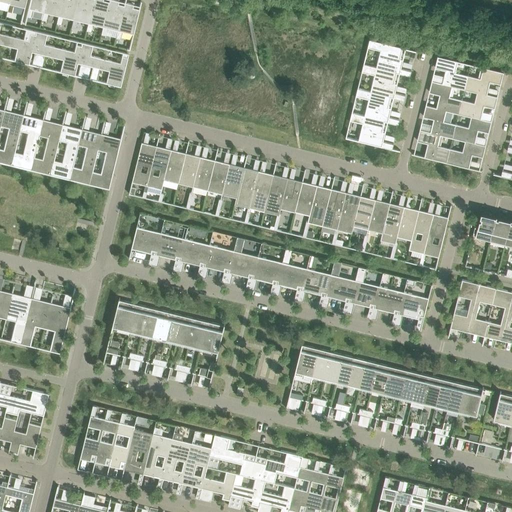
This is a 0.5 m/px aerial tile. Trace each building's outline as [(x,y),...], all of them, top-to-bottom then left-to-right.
[(21,23),(26,0),(9,0),(9,3),(7,11),(11,12),(13,5),(24,7),(20,23),(21,23)] [(30,0),(24,24),(25,24),(27,16),(31,17),(33,9),(43,12),(45,0),(30,0)] [(45,0),(43,12),(41,19),(46,20),(48,13),(58,15),(61,0),(45,0)] [(61,0),(58,15),(56,23),(61,24),(63,17),(73,19),(77,0),(61,0)] [(77,0),(73,19),(71,27),(76,28),(77,20),(88,23),(93,0),(77,0)] [(93,0),(88,23),(86,30),(90,31),(92,24),(103,26),(109,2),(102,0),(93,0)] [(116,0),(109,0),(109,2),(103,26),(101,34),(105,35),(107,27),(118,30),(124,5),(117,4),(118,1),(119,1),(116,0)] [(126,49),(128,49),(129,49),(141,1),(140,1),(138,9),(132,7),(133,5),(133,4),(125,2),(125,0),(124,0),(124,5),(118,30),(116,37),(120,38),(119,40),(120,40),(122,31),(132,34),(129,48),(127,48),(126,49)] [(0,43),(17,48),(14,60),(16,61),(16,62),(21,63),(21,64),(22,62),(28,64),(29,64),(32,51),(37,31),(36,31),(35,34),(30,33),(28,40),(0,32),(0,25),(1,22),(0,21),(0,43)] [(63,59),(60,71),(62,72),(62,73),(67,74),(67,75),(68,73),(74,75),(78,63),(83,42),(82,42),(81,45),(76,44),(74,51),(44,44),(47,33),(37,31),(32,51),(63,59)] [(369,39),(368,47),(380,50),(376,67),(397,72),(410,76),(411,71),(401,68),(404,58),(403,58),(402,59),(400,58),(403,48),(403,47),(369,39)] [(108,70),(105,83),(108,83),(108,84),(113,86),(113,87),(114,85),(120,86),(128,57),(122,55),(120,62),(90,55),(93,45),(83,42),(78,63),(108,70)] [(432,80),(452,85),(465,88),(468,75),(464,74),(456,72),(458,61),(438,56),(436,62),(435,67),(437,68),(446,70),(443,83),(432,80)] [(358,88),(391,96),(404,100),(405,95),(395,92),(398,83),(397,82),(396,83),(394,83),(397,72),(376,67),(364,63),(362,71),(374,74),(370,91),(358,88)] [(465,88),(477,91),(487,94),(490,81),(499,83),(500,83),(502,78),(504,72),(483,67),(480,78),(468,75),(465,88)] [(427,104),(426,104),(426,105),(446,110),(459,113),(462,98),(450,95),(452,85),(432,80),(430,87),(431,87),(429,92),(431,92),(440,95),(437,107),(426,105),(427,104)] [(352,113),(398,124),(399,119),(389,117),(392,107),(391,107),(391,108),(388,107),(391,97),(404,100),(391,96),(358,88),(356,96),(369,99),(365,115),(352,112),(352,113)] [(475,101),(462,98),(459,113),(471,116),(492,121),(492,120),(491,120),(491,121),(481,118),(484,105),(493,108),(493,107),(495,108),(496,103),(498,96),(497,96),(487,94),(477,91),(475,101)] [(7,95),(5,107),(13,109),(15,96),(7,95)] [(48,105),(45,115),(52,117),(55,107),(48,105)] [(434,119),(431,132),(440,134),(453,137),(456,122),(444,119),(446,110),(426,105),(424,111),(425,111),(423,116),(425,116),(425,117),(434,119)] [(0,147),(0,161),(11,165),(14,151),(19,130),(23,117),(22,117),(15,115),(16,112),(4,110),(4,109),(3,112),(0,125),(8,127),(3,148),(0,147)] [(65,109),(63,121),(72,123),(74,111),(65,109)] [(385,121),(398,124),(352,113),(350,120),(363,123),(358,140),(400,151),(400,150),(393,148),(394,143),(383,141),(386,131),(385,131),(385,132),(382,131),(385,121)] [(14,151),(11,165),(30,169),(34,156),(39,135),(42,122),(35,120),(35,117),(24,114),(23,114),(22,117),(23,117),(19,130),(27,132),(22,153),(14,151)] [(453,137),(465,140),(475,142),(478,130),(487,132),(487,131),(489,132),(490,127),(492,121),(471,116),(469,125),(456,122),(453,137)] [(34,156),(30,169),(50,174),(53,161),(58,140),(62,127),(61,126),(54,125),(55,122),(43,119),(42,119),(42,122),(39,135),(47,137),(42,158),(34,156)] [(53,161),(50,174),(69,179),(72,165),(78,145),(81,131),(74,130),(74,127),(63,124),(62,124),(61,126),(62,127),(58,140),(66,142),(61,163),(53,161)] [(72,165),(69,179),(89,184),(92,170),(97,150),(100,136),(93,134),(94,131),(82,129),(81,128),(81,131),(78,145),(86,147),(80,167),(72,165)] [(419,135),(417,140),(419,141),(428,143),(425,156),(425,157),(447,162),(450,147),(438,144),(440,134),(431,132),(421,129),(420,129),(418,135),(419,135)] [(92,170),(89,184),(109,188),(120,141),(119,141),(112,139),(113,136),(101,133),(100,136),(97,150),(105,152),(100,172),(92,170)] [(450,147),(447,162),(469,167),(472,154),(481,156),(483,156),(484,151),(486,145),(485,145),(475,142),(465,140),(463,150),(450,147)] [(153,148),(154,146),(142,143),(143,142),(142,142),(132,180),(146,183),(147,184),(156,149),(153,148)] [(171,150),(160,147),(159,150),(156,149),(147,184),(149,184),(162,187),(161,189),(162,189),(163,185),(165,178),(164,178),(171,150)] [(171,150),(164,178),(165,178),(179,181),(185,156),(182,155),(183,153),(171,150)] [(185,156),(179,181),(193,185),(200,157),(189,154),(188,157),(186,156),(185,156)] [(200,157),(193,185),(194,185),(208,189),(214,163),(211,162),(212,160),(200,157)] [(214,163),(208,189),(222,192),(223,192),(229,164),(218,162),(217,164),(215,163),(214,163)] [(229,164),(223,192),(237,196),(243,170),(240,170),(241,167),(229,164)] [(237,196),(235,204),(236,203),(248,206),(250,206),(259,172),(247,169),(246,171),(244,170),(243,170),(237,196)] [(259,172),(250,206),(252,207),(265,210),(273,177),(272,177),(270,177),(270,174),(259,172)] [(273,177),(265,210),(277,213),(279,214),(281,207),(281,206),(288,179),(276,176),(276,178),(273,178),(273,177)] [(288,179),(281,206),(281,207),(295,210),(302,185),(301,184),(299,184),(299,182),(288,179)] [(302,185),(295,210),(310,214),(317,186),(305,183),(305,185),(302,185)] [(310,214),(308,221),(310,221),(323,224),(331,192),(330,192),(328,191),(328,189),(317,186),(310,214)] [(331,192),(323,224),(336,227),(337,228),(346,193),(334,190),(334,192),(331,192)] [(346,193),(337,228),(339,228),(352,231),(351,232),(352,232),(352,233),(353,230),(354,224),(360,199),(357,198),(358,196),(346,193)] [(360,199),(354,224),(368,228),(375,200),(363,197),(363,200),(360,199)] [(375,200),(368,228),(369,228),(383,231),(389,206),(386,205),(387,203),(375,200)] [(383,231),(380,239),(381,240),(382,239),(394,242),(396,242),(398,235),(397,235),(404,207),(393,204),(392,207),(389,206),(383,231)] [(404,207),(397,235),(398,235),(412,238),(418,213),(415,212),(416,210),(404,207)] [(421,214),(419,213),(418,213),(412,238),(409,249),(410,249),(410,248),(413,249),(423,251),(424,252),(433,214),(422,212),(421,214)] [(481,212),(478,227),(475,237),(490,241),(497,215),(481,212)] [(448,220),(447,220),(444,220),(445,217),(433,214),(424,252),(426,252),(439,255),(448,220)] [(511,219),(497,215),(490,241),(505,244),(511,219)] [(137,226),(132,248),(151,253),(152,249),(157,250),(162,232),(137,226)] [(186,238),(162,232),(157,250),(153,264),(158,265),(160,255),(176,259),(176,255),(181,256),(186,238)] [(210,244),(186,238),(181,256),(178,270),(182,271),(184,261),(200,265),(201,261),(205,262),(210,244)] [(205,262),(202,276),(206,277),(209,267),(224,271),(225,267),(230,268),(234,250),(210,244),(205,262)] [(259,256),(234,250),(230,268),(226,282),(230,283),(233,273),(248,276),(249,273),(254,274),(259,256)] [(283,262),(259,256),(254,274),(250,288),(255,289),(257,279),(273,282),(274,279),(278,280),(283,262)] [(307,267),(283,262),(278,280),(275,294),(279,295),(282,285),(297,288),(298,285),(302,286),(307,267)] [(371,303),(375,304),(380,285),(363,281),(367,268),(359,266),(355,279),(351,298),(348,312),(352,313),(354,302),(370,306),(371,303)] [(332,273),(307,267),(302,286),(299,300),(303,301),(306,291),(321,294),(322,291),(327,292),(332,273)] [(327,292),(323,306),(328,307),(330,296),(346,300),(346,297),(351,298),(355,279),(332,273),(327,292)] [(464,328),(468,329),(479,283),(464,279),(462,279),(458,295),(464,296),(471,298),(467,315),(464,314),(454,312),(451,325),(452,325),(464,328)] [(26,294),(42,298),(45,287),(29,283),(26,294)] [(492,303),(496,287),(479,283),(468,329),(479,332),(479,334),(484,335),(485,335),(488,321),(476,317),(480,300),(492,303)] [(428,297),(404,291),(399,310),(396,324),(400,325),(403,314),(418,318),(419,315),(424,316),(420,329),(421,330),(431,289),(432,285),(432,284),(428,297)] [(375,304),(372,318),(376,319),(379,308),(394,312),(395,309),(399,310),(404,291),(380,285),(375,304)] [(486,333),(502,337),(511,296),(511,291),(496,287),(492,303),(505,307),(501,324),(488,321),(485,335),(486,333)] [(0,314),(5,316),(5,318),(6,318),(7,314),(11,295),(11,294),(0,291),(0,314)] [(11,295),(7,314),(16,316),(15,320),(10,340),(20,343),(30,302),(26,301),(27,298),(12,295),(11,295)] [(511,314),(511,296),(502,337),(511,339),(511,326),(509,326),(511,314)] [(114,325),(131,330),(137,303),(120,299),(120,298),(119,298),(112,329),(113,330),(114,325)] [(30,302),(20,343),(30,345),(35,326),(44,328),(50,304),(35,300),(34,303),(31,302),(30,302)] [(131,330),(142,332),(149,306),(137,303),(131,330)] [(50,304),(44,328),(54,330),(49,350),(59,352),(69,311),(65,310),(66,308),(50,304)] [(142,332),(154,335),(160,309),(149,306),(142,332)] [(154,335),(166,338),(172,312),(160,309),(154,335)] [(166,338),(177,341),(184,315),(172,312),(166,338)] [(177,341),(189,344),(195,318),(184,315),(177,341)] [(189,344),(200,347),(207,320),(195,318),(189,344)] [(224,325),(207,320),(200,347),(217,351),(216,355),(217,355),(225,324),(224,323),(224,325)] [(313,374),(320,348),(303,344),(303,343),(302,342),(294,374),(295,374),(296,370),(304,372),(303,378),(311,380),(310,383),(311,383),(313,374)] [(331,351),(320,348),(313,374),(325,377),(331,351)] [(337,380),(343,354),(331,351),(325,377),(337,380)] [(355,357),(343,354),(337,380),(348,383),(355,357)] [(360,386),(366,359),(355,357),(348,383),(360,386)] [(378,362),(366,359),(360,386),(372,389),(378,362)] [(383,392),(390,365),(378,362),(372,389),(383,392)] [(407,369),(390,365),(383,392),(401,396),(407,369)] [(411,405),(419,372),(407,369),(401,396),(412,399),(411,405)] [(431,375),(419,372),(411,405),(412,403),(423,406),(422,408),(423,408),(431,375)] [(436,404),(442,378),(431,375),(423,408),(424,402),(436,404)] [(454,381),(442,378),(436,404),(447,407),(454,381)] [(465,384),(464,383),(454,381),(447,407),(459,410),(464,391),(465,384)] [(465,384),(464,391),(459,410),(477,414),(483,388),(484,387),(483,387),(483,388),(465,384)] [(238,385),(238,387),(236,393),(236,394),(243,396),(245,387),(238,385)] [(42,425),(42,423),(49,393),(25,387),(24,388),(33,390),(31,400),(0,392),(0,403),(7,406),(6,411),(18,414),(20,409),(43,415),(41,425),(42,425)] [(494,418),(511,423),(511,421),(511,395),(501,392),(501,391),(500,391),(500,392),(494,418)] [(91,460),(93,453),(97,454),(101,439),(103,430),(106,418),(105,418),(95,415),(97,405),(93,404),(80,458),(81,458),(91,460)] [(115,443),(117,433),(120,421),(109,419),(112,409),(108,408),(105,418),(106,418),(103,430),(114,432),(112,442),(101,439),(97,454),(95,461),(105,464),(107,457),(111,458),(115,443)] [(126,461),(135,425),(124,422),(126,413),(122,412),(120,421),(117,433),(129,436),(126,445),(115,443),(111,458),(109,465),(110,465),(120,467),(122,460),(126,461)] [(0,438),(11,441),(9,451),(15,430),(17,419),(5,416),(2,427),(0,426),(0,438)] [(9,451),(18,453),(21,443),(36,447),(33,457),(34,457),(36,448),(37,443),(39,436),(40,431),(41,428),(42,425),(41,425),(29,422),(26,433),(15,430),(9,451)] [(143,473),(144,473),(154,433),(135,428),(135,425),(126,461),(124,468),(125,469),(143,473)] [(485,428),(482,440),(491,443),(492,436),(490,436),(491,430),(485,428)] [(154,433),(144,473),(163,478),(173,437),(154,433)] [(215,434),(212,446),(210,456),(241,464),(239,474),(251,476),(255,460),(244,457),(246,452),(228,448),(230,438),(230,437),(215,434)] [(163,478),(182,483),(183,483),(193,442),(173,437),(163,478)] [(193,442),(183,483),(202,487),(205,477),(210,456),(212,446),(193,442)] [(251,476),(255,477),(266,480),(275,482),(277,473),(297,478),(302,456),(303,456),(303,455),(288,451),(287,452),(285,462),(267,457),(266,463),(255,460),(251,476)] [(309,491),(312,481),(315,469),(314,469),(307,467),(309,457),(303,456),(302,456),(297,478),(309,481),(306,490),(295,487),(289,509),(290,509),(300,511),(301,504),(305,505),(306,505),(309,491)] [(317,459),(314,469),(315,469),(312,481),(323,484),(321,494),(309,491),(306,505),(305,505),(303,511),(314,511),(316,508),(320,509),(324,494),(326,485),(329,473),(329,472),(318,470),(321,460),(317,459)] [(335,511),(344,476),(343,476),(333,473),(335,464),(331,463),(329,472),(329,473),(326,485),(338,488),(336,497),(324,494),(320,509),(319,511),(330,511),(331,511),(333,511),(335,511)] [(222,481),(205,477),(202,487),(202,488),(223,493),(222,498),(229,500),(230,500),(231,495),(234,484),(236,473),(225,470),(222,481)] [(0,511),(1,511),(3,509),(6,494),(8,486),(11,473),(10,473),(8,482),(3,480),(2,484),(0,483),(0,511)] [(392,511),(393,511),(395,501),(398,489),(387,487),(390,477),(386,476),(380,497),(393,500),(390,510),(378,507),(376,511),(392,511)] [(266,480),(255,477),(252,488),(234,484),(231,495),(253,500),(251,505),(259,507),(261,502),(260,502),(263,491),(266,480)] [(408,511),(410,504),(413,493),(412,493),(402,490),(404,480),(400,479),(398,489),(395,501),(408,504),(405,511),(397,511),(393,511),(392,511),(408,511)] [(423,511),(427,497),(416,494),(419,484),(415,483),(412,493),(413,493),(410,504),(422,507),(421,511),(423,511)] [(281,495),(263,491),(260,502),(261,502),(282,507),(280,511),(289,511),(290,509),(289,509),(295,487),(284,484),(281,495)] [(16,511),(3,509),(1,511),(29,511),(35,488),(34,488),(29,487),(28,491),(8,486),(6,494),(23,499),(19,511),(16,511)] [(69,511),(79,511),(80,511),(82,504),(83,500),(82,500),(77,498),(76,502),(56,497),(55,497),(53,505),(70,509),(69,511)] [(444,511),(446,504),(427,500),(428,497),(427,497),(423,511),(444,511)]
